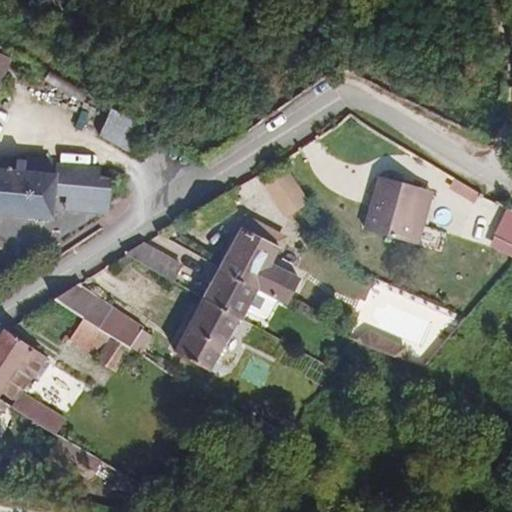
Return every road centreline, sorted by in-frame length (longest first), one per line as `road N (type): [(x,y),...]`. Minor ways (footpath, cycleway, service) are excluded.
road 1 (residential): [(0,317),(323,99),(347,94),(371,104),(511,187)]
road 2 (track): [(507,126),(507,28),(499,0)]
